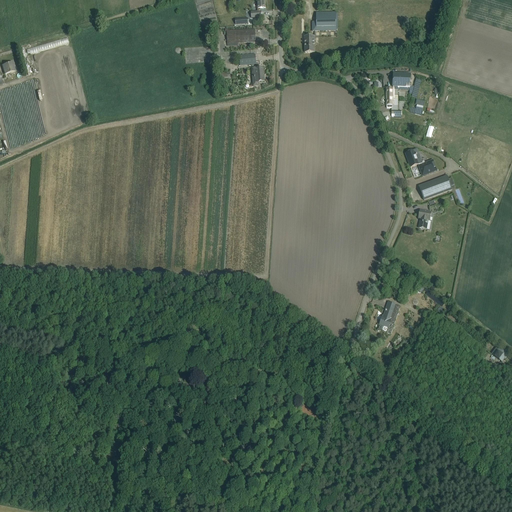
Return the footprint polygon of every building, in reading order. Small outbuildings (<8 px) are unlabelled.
[(264,0),(256,0),(257,11),(251,12),(252,17),(261,17),(261,11),(260,11),(260,8),(265,8),(264,0)] [(336,12),(316,13),(316,21),(312,21),(312,31),(336,31),(336,12)] [(256,42),(255,29),(227,31),(228,43),(256,42)] [(315,44),(315,36),(305,36),(305,53),(314,53),(314,44),(315,44)] [(256,64),(255,54),(239,56),(240,66),(256,64)] [(3,66),(5,74),(15,71),(13,63),(3,66)] [(265,81),(263,68),(255,68),(252,68),(253,86),(260,86),(259,82),(265,81)] [(393,86),(397,87),(410,87),(411,74),(393,74),(393,86)] [(395,99),(395,88),(387,88),(387,105),(392,105),(392,108),(391,108),(392,111),(398,111),(398,99),(395,99)] [(417,149),(405,154),(410,168),(418,165),(418,166),(423,177),(437,171),(433,160),(425,163),(424,161),(422,162),(417,149)] [(447,176),(419,187),(424,201),(452,190),(447,176)] [(431,212),(420,210),(418,219),(421,219),(420,222),(419,228),(426,230),(428,221),(430,221),(431,212)] [(388,328),(391,319),(393,312),(396,305),(388,303),(385,314),(386,314),(385,317),(383,316),(380,325),(388,328)] [(502,362),(509,353),(498,345),(492,354),(502,362)]
